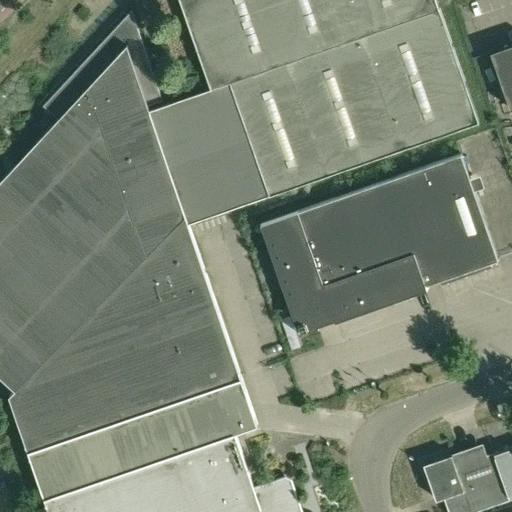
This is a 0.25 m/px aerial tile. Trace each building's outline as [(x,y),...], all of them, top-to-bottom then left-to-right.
[(212,88),(230,82),(270,195),(454,131),(479,122),(440,9),(436,0),(181,0),(211,86),(212,88)] [(58,118),(0,180),(0,374),(15,388),(186,213),(189,223),(236,207),(270,195),(230,82),(212,88),(211,86),(149,108),(147,103),(162,98),(131,10),(43,105),(58,118)] [(511,43),(491,51),(511,108),(511,107),(511,43)] [(498,259),(494,247),(475,191),(487,187),(483,173),(470,178),(461,152),(261,223),(294,315),(300,332),(427,287),(426,284),(498,259)] [(241,376),(189,223),(186,213),(15,388),(9,394),(28,449),(107,422),(241,376)] [(300,511),(289,480),(285,478),(265,485),(266,486),(255,490),(235,432),(258,424),(241,376),(107,422),(28,449),(46,497),(51,511),(300,511)] [(449,511),(470,511),(511,497),(511,444),(456,464),(452,453),(424,463),(436,499),(444,496),(449,511)]
